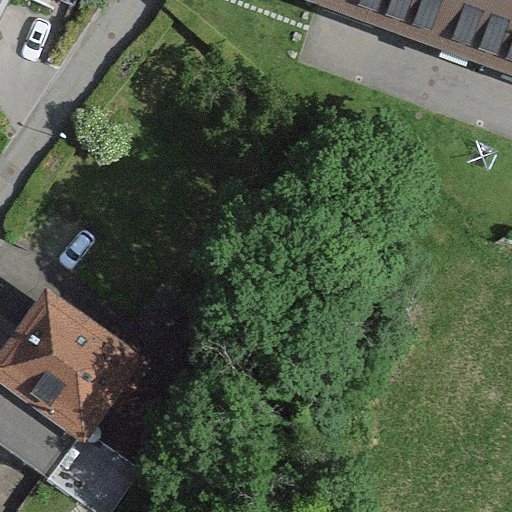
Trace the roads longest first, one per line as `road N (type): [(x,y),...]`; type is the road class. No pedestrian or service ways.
road 1 (residential): [(147,0),(0,194)]
road 2 (residential): [(511,104),(373,56)]
